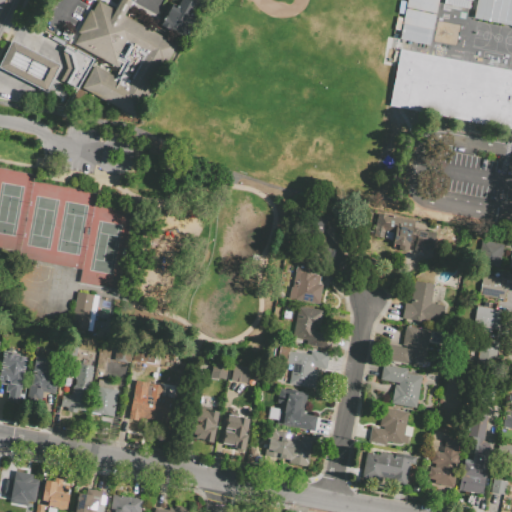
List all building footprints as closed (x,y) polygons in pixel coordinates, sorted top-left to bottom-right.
[(140,123),(178,46),(124,16),(131,3),(126,0),(119,0),(116,6),(105,0),(91,0),(67,47),(93,62),(78,91),(140,123)] [(189,0),(180,0),(176,8),(171,5),(159,28),(171,34),(189,0)] [(191,0),(189,0),(171,34),(181,39),(182,37),(186,39),(197,18),(191,15),(197,3),(191,0)] [(408,0),(403,25),(432,31),(438,0),(408,0)] [(511,25),(511,0),(475,0),(472,18),(511,25)] [(10,40),(0,59),(0,69),(8,73),(44,91),(58,64),(22,46),(10,40)] [(60,54),(66,57),(69,71),(61,86),(73,92),(90,62),(64,47),(60,54)] [(388,106),(511,128),(511,71),(399,50),(388,106)] [(310,212),(328,220),(323,231),(349,262),(334,274),(302,232),(310,212)] [(377,214),(414,220),(413,227),(436,231),(433,247),(424,246),(423,251),(414,249),(415,242),(409,241),(408,250),(391,248),(393,233),(384,231),(383,237),(374,236),(377,214)] [(481,242),(478,265),(499,267),(502,244),(481,242)] [(298,260),(316,263),(313,277),(321,278),(319,286),(323,286),(319,306),(289,301),(291,289),(293,290),(298,260)] [(483,275),(480,294),(504,298),(506,290),(511,291),(511,274),(507,274),(506,279),(483,275)] [(0,275),(0,289),(10,292),(13,278),(0,275)] [(440,326),(443,306),(430,304),(433,285),(414,282),(410,304),(404,303),(401,320),(440,326)] [(77,293),(100,298),(92,333),(69,328),(77,293)] [(285,307),(298,309),(295,323),(283,320),(285,307)] [(298,308),(320,312),(318,320),(322,321),(320,332),(316,331),(316,333),(331,336),(328,351),(305,347),(306,343),(292,341),(295,323),(298,309),(298,308)] [(477,308),(498,311),(495,329),(474,325),(477,309),(477,308)] [(430,331),(425,363),(409,361),(409,365),(383,360),(386,345),(405,348),(406,346),(402,345),(405,327),(430,331)] [(482,340),(499,343),(496,359),(501,359),(500,370),(477,366),(482,340)] [(131,366),(145,368),(145,364),(163,367),(166,353),(134,348),(131,366)] [(280,348),(290,350),(289,353),(311,357),(312,354),(330,357),(327,372),(314,370),(313,372),(319,373),(316,391),(289,387),(291,379),(284,378),(286,368),(277,366),(280,348)] [(128,362),(129,351),(115,349),(113,360),(128,362)] [(22,405),(31,358),(6,354),(4,365),(0,364),(0,384),(9,386),(8,395),(11,395),(9,403),(22,405)] [(38,359),(35,374),(39,374),(39,377),(35,376),(33,388),(42,389),(42,392),(48,393),(48,395),(57,396),(59,380),(51,379),(51,376),(59,378),(61,366),(49,364),(49,361),(38,359)] [(213,365),(228,367),(226,382),(211,380),(213,365)] [(415,408),(420,376),(405,374),(406,369),(382,365),(379,380),(398,383),(398,386),(393,385),(390,404),(415,408)] [(233,369),(248,371),(246,385),(231,382),(233,369)] [(93,414),(114,418),(119,386),(98,382),(93,414)] [(63,397),(62,409),(69,410),(68,414),(86,416),(90,391),(75,388),(73,397),(69,396),(69,398),(63,397)] [(135,390),(130,417),(166,423),(169,401),(161,400),(163,391),(152,390),(152,392),(135,390)] [(284,391),(308,396),(305,413),(300,412),(299,416),(317,419),(314,433),(291,429),(291,425),(267,420),(269,409),(280,411),(284,391)] [(198,407),(220,410),(214,446),(192,442),(198,407)] [(407,413),(405,426),(412,427),(409,445),(386,441),(385,446),(368,443),(370,427),(383,429),(383,427),(379,426),(382,408),(407,413)] [(511,428),(501,426),(504,410),(511,411),(511,428)] [(249,421),(243,453),(220,448),(226,416),(249,421)] [(490,419),(486,441),(469,438),(473,416),(490,419)] [(270,432),(294,436),(294,433),(303,435),(303,438),(313,439),(308,470),(288,466),(289,463),(265,458),(270,432)] [(461,440),(453,492),(426,488),(432,453),(443,455),(445,438),(461,440)] [(482,495),(489,447),(474,445),(471,461),(462,460),(457,491),(482,495)] [(511,446),(511,459),(505,458),(506,454),(497,452),(498,445),(511,446)] [(413,458),(408,486),(363,477),(368,450),(413,458)] [(6,479),(14,481),(15,479),(23,480),(23,477),(39,480),(34,502),(24,500),(25,495),(14,493),(13,497),(3,495),(6,479)] [(44,480),(53,482),(53,478),(60,479),(60,483),(69,485),(65,509),(46,506),(47,502),(41,501),(44,480)] [(493,479),(506,481),(504,495),(490,493),(493,479)] [(90,490),(106,492),(104,504),(97,503),(95,511),(73,511),(77,493),(89,495),(90,490)] [(108,511),(112,494),(142,499),(139,511),(108,511)]
